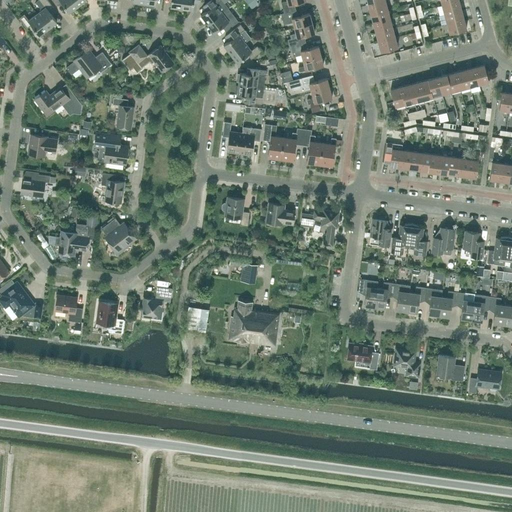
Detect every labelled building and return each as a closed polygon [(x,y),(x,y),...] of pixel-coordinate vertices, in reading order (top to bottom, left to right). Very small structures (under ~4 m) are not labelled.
[(49,11),(53,8),(47,0),(38,0),(35,2),(41,10),(37,14),(48,28),(57,22),(49,11)] [(73,0),(51,0),(56,6),(61,2),(69,12),(78,6),(73,0)] [(170,0),(170,7),(181,8),(182,0),(170,0)] [(182,0),(181,8),(192,10),(193,0),(182,0)] [(207,24),(222,13),(228,8),(221,0),(210,0),(208,2),(211,7),(201,15),(207,24)] [(294,4),(306,1),(305,0),(286,0),(287,1),(281,2),(284,13),(296,10),(294,4)] [(371,14),(388,10),(385,0),(368,5),(371,14)] [(440,16),(444,15),(461,10),(459,1),(442,5),(438,6),(440,16)] [(419,3),(424,15),(428,13),(424,2),(419,3)] [(222,13),(207,24),(214,33),(225,25),(228,29),(238,22),(234,16),(232,13),(231,13),(228,8),(222,13)] [(297,16),(296,12),(296,10),(284,13),(281,14),(283,25),(293,22),(294,28),(312,23),(309,13),(297,16)] [(373,23),(390,19),(388,10),(371,14),(373,23)] [(447,24),(464,19),(461,10),(444,15),(447,24)] [(39,35),(48,28),(37,14),(28,20),(24,14),(19,18),(26,28),(31,25),(39,35)] [(375,33),(392,28),(390,19),(373,23),(375,33)] [(449,34),(466,29),(464,19),(447,24),(449,34)] [(304,36),(315,33),(312,23),(294,28),(296,33),(290,35),(291,39),(287,40),(289,47),(305,42),(304,36)] [(229,41),(223,45),(230,53),(245,42),(251,38),(244,30),(240,24),(230,32),(225,36),(229,41)] [(378,42),(395,38),(392,28),(375,33),(378,42)] [(380,52),(397,47),(395,38),(378,42),(380,52)] [(245,42),(230,53),(237,62),(247,54),(251,59),(261,51),(257,46),(251,50),(245,42)] [(307,48),(306,45),(305,42),(289,47),(291,54),(294,53),(295,57),(301,55),(303,60),(321,56),(318,46),(307,48)] [(139,44),(129,52),(130,53),(137,63),(148,56),(147,55),(139,44)] [(413,45),(406,47),(408,54),(415,53),(413,45)] [(130,53),(122,59),(130,70),(133,67),(137,72),(142,68),(149,62),(151,64),(155,61),(162,71),(173,63),(160,46),(149,54),(147,55),(148,56),(137,63),(130,53)] [(95,57),(88,49),(88,50),(74,60),(73,60),(75,62),(67,68),(72,75),(80,69),(87,78),(87,77),(97,69),(100,72),(111,64),(102,52),(95,57)] [(305,70),(323,66),(321,56),(303,60),(304,66),(298,68),(299,72),(305,70)] [(479,84),(488,82),(484,65),(474,67),(479,84)] [(469,87),(479,84),(474,67),(465,70),(469,87)] [(264,81),(266,70),(247,68),(246,73),(240,73),(240,74),(238,74),(237,81),(238,81),(238,84),(262,87),(263,81),(264,81)] [(460,89),(469,87),(465,70),(456,72),(460,89)] [(283,83),(293,80),(290,71),(280,73),(283,83)] [(451,92),(460,89),(456,72),(446,75),(451,92)] [(326,78),(314,81),(312,75),(301,78),(304,89),(310,87),(311,93),(329,88),(326,78)] [(442,94),(451,92),(446,75),(437,77),(442,94)] [(432,96),(442,94),(437,77),(428,79),(432,96)] [(423,99),(432,96),(428,79),(419,82),(423,99)] [(414,101),(423,99),(419,82),(409,84),(414,101)] [(236,86),(235,93),(237,93),(237,95),(243,96),(242,101),(243,101),(249,102),(261,104),(262,103),(263,95),(263,93),(262,93),(262,87),(238,84),(238,86),(236,86)] [(405,104),(414,101),(409,84),(400,87),(405,104)] [(46,91),(35,99),(47,115),(67,100),(73,107),(72,113),(80,114),(82,105),(74,94),(69,98),(60,87),(49,96),(46,91)] [(395,106),(405,104),(400,87),(390,89),(395,106)] [(314,103),(332,98),(329,88),(311,93),(313,98),(307,100),(308,104),(314,102),(314,103)] [(509,111),(511,93),(501,92),(499,109),(509,111)] [(127,106),(128,99),(113,98),(113,104),(119,105),(116,127),(131,129),(134,107),(127,106)] [(278,110),(287,110),(287,100),(278,100),(278,110)] [(313,112),(320,110),(318,103),(311,105),(313,112)] [(225,119),(231,119),(233,109),(226,109),(225,119)] [(266,110),(265,121),(273,122),(275,111),(266,110)] [(337,126),(339,118),(326,116),(324,125),(337,126)] [(92,129),(93,121),(84,120),(83,129),(92,129)] [(230,132),(231,123),(224,122),(222,136),(229,137),(227,151),(239,153),(242,133),(230,132)] [(79,124),(70,123),(69,133),(78,135),(79,124)] [(275,136),(276,125),(265,124),(263,140),(269,141),(267,156),(280,158),(283,137),(275,136)] [(260,141),(261,129),(249,128),(249,134),(242,133),(239,153),(251,154),(253,140),(260,141)] [(302,145),(304,129),(297,128),(296,133),(292,132),(291,138),(283,137),(280,158),(293,160),(295,144),(302,145)] [(310,135),(311,130),(304,129),(302,145),(308,146),(306,162),(319,163),(322,142),(314,141),(315,135),(310,135)] [(80,130),(79,140),(87,141),(88,131),(80,130)] [(117,144),(119,136),(95,132),(94,146),(106,148),(105,161),(104,161),(103,162),(126,164),(125,164),(127,146),(128,147),(128,146),(117,144)] [(47,138),(47,136),(30,134),(28,154),(44,156),(45,151),(55,153),(57,139),(47,138)] [(332,165),(336,138),(331,138),(330,144),(322,142),(319,163),(332,165)] [(386,142),(383,160),(390,161),(389,166),(399,167),(402,150),(392,148),(393,143),(386,142)] [(409,168),(411,151),(402,150),(399,167),(409,168)] [(418,170),(421,152),(411,151),(409,168),(418,170)] [(428,171),(430,154),(421,152),(418,170),(428,171)] [(437,172),(440,155),(430,154),(428,171),(437,172)] [(447,174),(449,156),(440,155),(437,172),(447,174)] [(456,175),(459,157),(449,156),(447,174),(456,175)] [(466,176),(468,159),(459,157),(456,175),(466,176)] [(476,177),(478,160),(468,159),(466,176),(476,177)] [(499,181),(502,163),(492,162),(489,179),(499,181)] [(509,182),(511,164),(502,163),(499,181),(509,182)] [(75,176),(85,176),(86,168),(76,168),(75,176)] [(115,181),(116,174),(103,173),(101,184),(107,185),(104,200),(107,201),(106,202),(107,204),(112,204),(113,203),(113,202),(121,203),(124,182),(115,181)] [(49,182),(50,176),(38,174),(37,180),(23,178),(20,194),(32,195),(31,199),(43,200),(40,199),(43,181),(49,182)] [(69,196),(59,195),(57,205),(68,206),(69,196)] [(242,212),(244,199),(227,197),(225,216),(241,218),(240,224),(247,225),(249,213),(242,212)] [(284,210),(284,205),(269,202),(266,222),(282,224),(282,223),(292,224),(294,211),(287,210),(284,210)] [(83,209),(72,207),(71,217),(81,218),(83,209)] [(88,209),(86,225),(96,226),(98,210),(88,209)] [(336,227),(339,212),(323,210),(323,212),(314,211),(314,214),(301,213),(300,225),(312,227),(313,217),(322,219),(321,225),(328,226),(325,244),(332,245),(334,227),(336,227)] [(124,222),(120,225),(115,218),(101,228),(106,236),(105,237),(112,246),(110,247),(117,256),(125,249),(124,248),(136,238),(124,222)] [(371,236),(370,243),(378,244),(389,246),(390,237),(391,229),(385,228),(386,220),(373,219),(371,236)] [(56,236),(55,244),(59,245),(58,252),(74,254),(75,249),(87,250),(89,237),(94,238),(96,226),(86,225),(77,223),(76,233),(61,231),(60,237),(56,236)] [(409,247),(412,224),(411,224),(404,224),(404,226),(401,225),(399,238),(393,238),(391,252),(402,254),(403,246),(409,247)] [(412,224),(409,247),(415,248),(414,253),(425,255),(427,242),(421,241),(422,228),(419,227),(419,226),(412,224)] [(451,255),(454,229),(441,228),(439,238),(433,238),(431,252),(451,255)] [(311,244),(314,233),(308,231),(304,242),(311,244)] [(478,240),(479,233),(466,231),(463,248),(471,249),(470,257),(482,258),(484,241),(478,240)] [(504,265),(505,260),(508,236),(507,237),(501,237),(500,238),(497,238),(495,251),(489,250),(487,263),(504,265)] [(0,278),(9,272),(0,260),(0,278)] [(243,263),(241,281),(253,282),(255,264),(243,263)] [(482,277),(484,269),(484,267),(477,266),(476,276),(482,277)] [(444,273),(434,271),(433,278),(443,280),(444,273)] [(511,273),(503,272),(502,280),(511,281),(511,273)] [(371,287),(372,280),(359,278),(358,290),(366,291),(364,305),(367,305),(368,307),(371,307),(373,306),(374,306),(377,287),(371,287)] [(23,289),(22,289),(17,282),(3,293),(5,295),(0,298),(0,299),(5,306),(4,306),(5,307),(9,303),(14,309),(13,309),(14,311),(14,310),(19,316),(21,313),(23,315),(40,318),(42,304),(35,303),(33,304),(25,294),(25,292),(23,289)] [(392,295),(394,283),(383,282),(382,288),(377,287),(374,306),(384,308),(386,294),(392,295)] [(394,283),(392,295),(398,296),(397,300),(396,309),(406,311),(409,292),(410,285),(394,283)] [(424,299),(426,288),(416,286),(415,293),(409,292),(406,311),(417,312),(419,299),(424,299)] [(169,301),(171,289),(157,287),(156,299),(150,298),(143,303),(141,316),(151,317),(151,319),(162,321),(163,312),(161,312),(162,300),(169,301)] [(436,295),(436,289),(426,288),(424,299),(430,300),(428,314),(439,315),(441,296),(436,295)] [(457,304),(458,292),(448,291),(447,297),(441,296),(439,315),(449,317),(451,303),(457,304)] [(471,320),(473,303),(474,294),(458,292),(457,304),(462,305),(461,318),(471,320)] [(489,308),(491,296),(474,294),(473,303),(471,320),(481,321),(483,307),(489,308)] [(75,307),(77,298),(57,295),(54,314),(55,314),(55,310),(69,312),(68,320),(81,322),(83,308),(75,307)] [(500,304),(501,298),(491,296),(489,308),(495,309),(493,323),(503,324),(506,305),(500,304)] [(100,302),(100,301),(99,301),(96,323),(97,323),(97,322),(110,324),(108,331),(122,333),(123,319),(116,318),(118,303),(117,303),(117,304),(100,302)] [(251,309),(252,303),(238,301),(237,307),(234,307),(233,316),(231,316),(228,339),(274,346),(279,313),(251,309)] [(511,302),(511,306),(506,305),(503,324),(511,325),(511,302)] [(209,310),(188,307),(185,330),(206,333),(209,310)] [(327,318),(317,317),(315,333),(325,334),(327,318)] [(126,319),(125,329),(132,330),(133,320),(126,319)] [(371,352),(372,346),(348,342),(346,359),(370,362),(369,368),(376,369),(379,353),(371,352)] [(414,362),(415,351),(396,349),(394,365),(407,367),(406,375),(418,376),(419,363),(414,362)] [(453,365),(454,357),(440,355),(437,375),(451,377),(451,379),(463,381),(465,365),(457,364),(457,366),(453,365)] [(498,388),(501,372),(478,369),(477,379),(470,378),(468,392),(475,393),(476,385),(490,387),(489,389),(491,390),(494,391),(496,390),(496,388),(498,388)]
